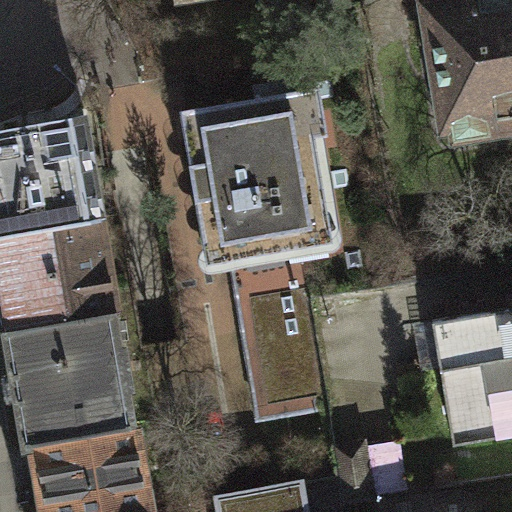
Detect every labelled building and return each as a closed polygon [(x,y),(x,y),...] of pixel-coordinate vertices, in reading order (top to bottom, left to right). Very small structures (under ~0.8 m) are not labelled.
[(511,0),(450,0),(418,5),(441,148),(451,146),(453,158),(511,148),(511,0)] [(264,95),(181,108),(206,260),(231,255),(294,245),(328,239),(299,68),(260,74),(264,95)] [(0,232),(102,217),(85,118),(0,129),(0,232)] [(115,310),(102,217),(0,232),(0,261),(3,261),(13,328),(115,310)] [(231,255),(256,419),(321,406),(294,245),(231,255)] [(455,317),(431,321),(452,446),(511,435),(511,295),(495,298),(497,309),(455,317)] [(136,422),(115,310),(13,328),(5,329),(25,441),(34,440),(136,422)] [(151,511),(136,422),(34,440),(46,509),(32,511),(151,511)] [(367,441),(332,447),(343,510),(378,504),(377,497),(369,450),(367,441)] [(403,444),(369,450),(377,497),(410,492),(403,444)] [(218,511),(305,511),(301,481),(216,495),(218,511)]
